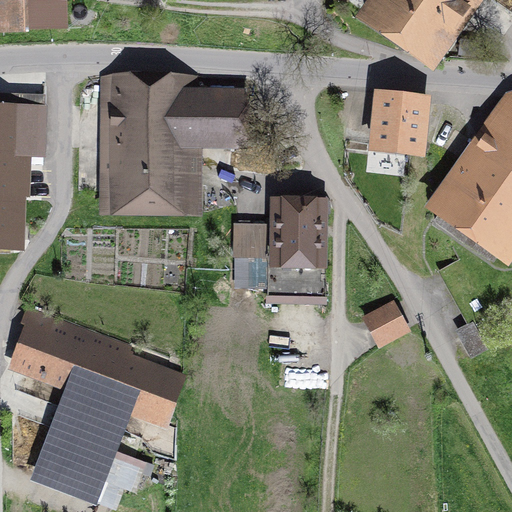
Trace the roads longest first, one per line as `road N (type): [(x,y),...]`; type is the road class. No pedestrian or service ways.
road 1 (unclassified): [(271,62),(315,152),(426,321),(511,479)]
road 2 (track): [(333,511),(340,226),(352,205)]
road 3 (track): [(66,55),(65,202),(0,328)]
road 4 (unclassified): [(0,58),(271,62)]
road 5 (unclassified): [(271,62),(511,79)]
